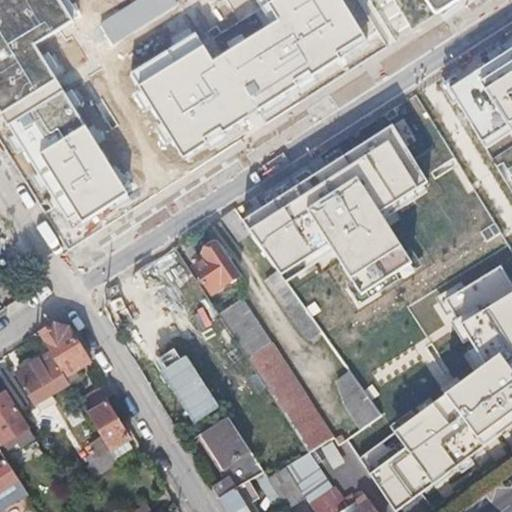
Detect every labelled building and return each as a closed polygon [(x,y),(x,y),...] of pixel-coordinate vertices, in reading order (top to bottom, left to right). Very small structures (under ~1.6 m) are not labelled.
[(424,0),(431,10),(436,14),(457,0),(424,0)] [(0,255),(13,278),(34,265),(0,208),(0,255)] [(238,240),(249,232),(232,209),(222,216),(238,240)] [(218,244),(210,249),(202,254),(205,259),(193,266),(210,293),(238,274),(218,244)] [(277,271),(271,275),(265,279),(307,340),(320,331),(277,271)] [(334,438),(302,390),(270,342),(268,343),(239,300),(217,314),(310,453),(334,438)] [(49,353),(63,377),(74,370),(89,361),(68,327),(52,325),(37,334),(49,353)] [(186,345),(157,363),(197,428),(227,410),(186,345)] [(67,383),(63,377),(49,353),(33,363),(16,374),(34,403),(67,383)] [(78,376),(74,370),(63,377),(67,383),(78,376)] [(349,372),(344,376),(338,380),(344,404),(361,429),(380,415),(349,372)] [(85,412),(104,400),(110,396),(102,384),(77,399),(85,412)] [(6,394),(0,397),(0,443),(1,444),(26,428),(6,394)] [(127,438),(115,419),(104,400),(85,412),(108,449),(125,439),(127,438)] [(216,472),(223,468),(200,433),(194,437),(216,472)] [(338,445),(340,443),(343,441),(340,436),(335,440),(338,445)] [(130,448),(125,439),(108,449),(114,458),(130,448)] [(85,465),(89,471),(93,477),(116,463),(114,458),(108,449),(85,465)] [(244,481),(262,470),(249,451),(223,468),(228,476),(235,487),(244,481)] [(0,493),(18,482),(12,471),(5,461),(0,463),(0,493)] [(285,506),(303,494),(286,469),(268,479),(285,506)] [(249,511),(245,503),(255,497),(244,481),(235,487),(228,476),(210,487),(225,511),(249,511)] [(377,511),(369,499),(365,501),(361,504),(358,499),(338,511),(333,511),(321,495),(309,503),(315,511),(377,511)]
